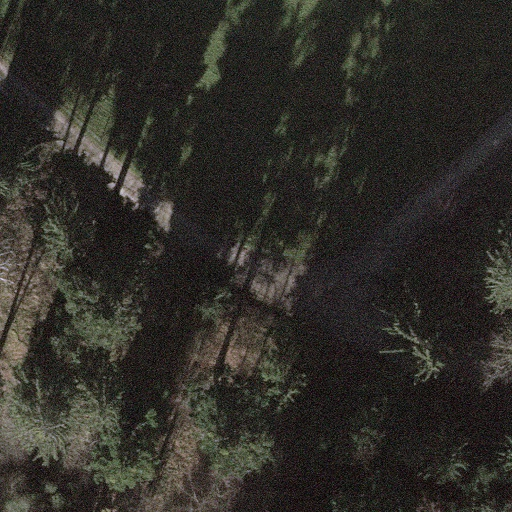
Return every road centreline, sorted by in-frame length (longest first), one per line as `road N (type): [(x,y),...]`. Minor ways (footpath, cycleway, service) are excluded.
road 1 (track): [(511,359),(441,355),(357,272),(282,282),(165,228),(0,71)]
road 2 (track): [(511,121),(357,272)]
